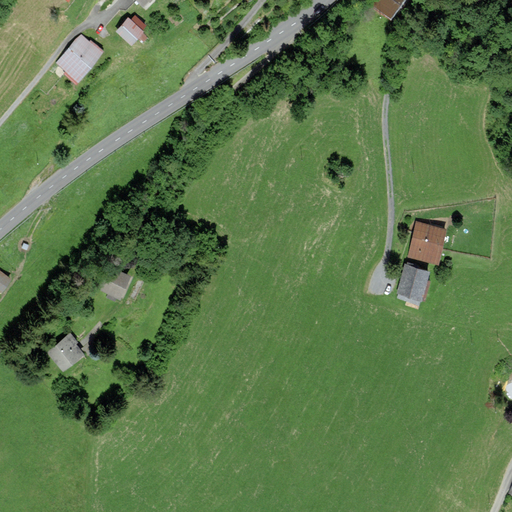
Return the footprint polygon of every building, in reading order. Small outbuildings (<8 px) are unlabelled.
[(370,0),(389,12),(397,0),(370,0)] [(129,16),(116,31),(130,44),(148,25),(136,15),(132,19),(129,16)] [(102,51),(82,34),(56,63),(76,80),(102,51)] [(443,228),(416,222),(409,255),(436,261),(443,228)] [(428,270),(406,264),(398,291),(420,297),(428,270)] [(130,274),(109,265),(98,290),(118,299),(130,274)] [(10,276),(0,270),(0,290),(1,291),(10,276)] [(70,333),(47,350),(61,369),(84,353),(70,333)]
